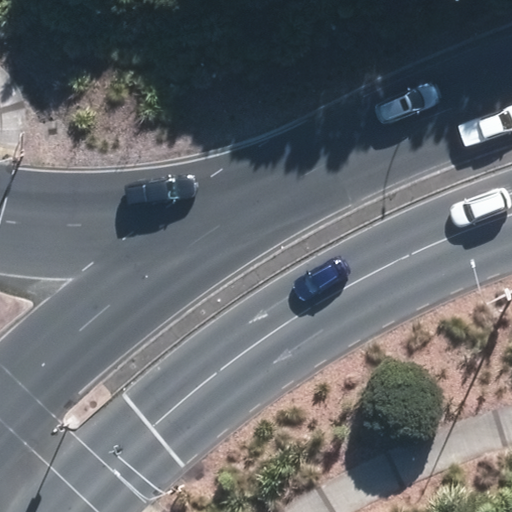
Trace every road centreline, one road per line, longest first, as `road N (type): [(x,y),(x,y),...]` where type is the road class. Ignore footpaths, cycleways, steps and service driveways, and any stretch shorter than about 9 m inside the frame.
road 1 (primary): [(511,197),(382,250),(148,427),(63,511)]
road 2 (primary): [(232,212),(340,155),(511,87)]
road 3 (primary): [(0,395),(232,212)]
road 4 (motorway): [(0,222),(76,226),(232,212)]
